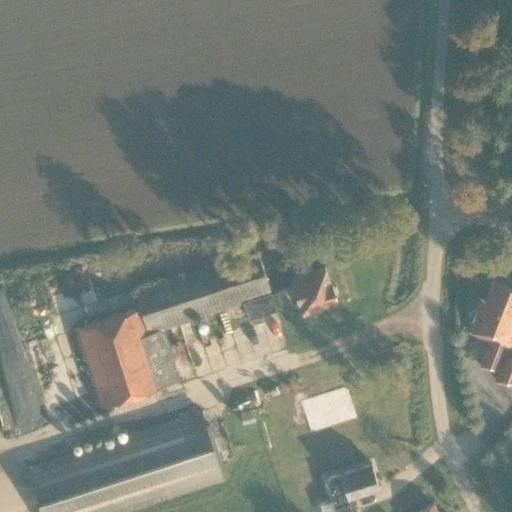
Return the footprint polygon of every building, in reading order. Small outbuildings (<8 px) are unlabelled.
[(293,284),(270,291),(256,249),(133,288),(139,307),(75,327),(100,404),(181,378),(164,327),(243,301),(248,318),(299,302),(302,313),(323,307),(322,304),(337,299),(336,295),(338,290),(335,284),(331,282),(325,265),(290,276),(293,284)] [(511,285),(492,278),(484,299),(479,297),(475,309),(473,309),(471,310),(470,311),(469,313),(468,314),(469,316),(469,318),(471,320),(467,329),(489,338),(479,364),(497,372),(494,379),(511,386),(511,353),(508,352),(511,341),(511,334),(511,332),(511,285)] [(0,348),(4,361),(29,352),(6,284),(0,286),(0,348)] [(354,410),(347,387),(301,401),(308,425),(354,410)] [(114,511),(222,478),(200,409),(25,465),(39,511),(114,511)] [(380,488),(371,461),(324,477),(336,511),(347,511),(357,509),(352,497),(380,488)] [(439,511),(433,503),(418,511),(439,511)]
